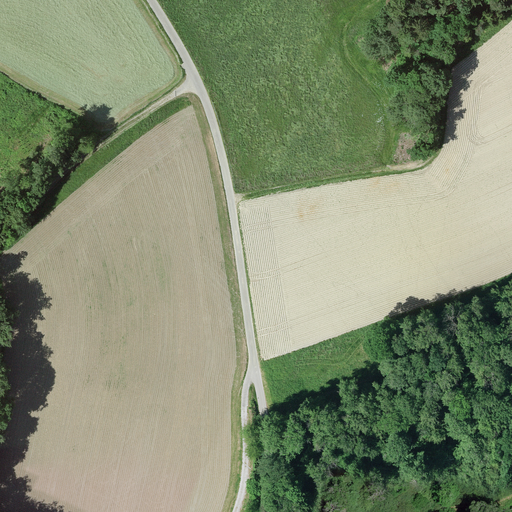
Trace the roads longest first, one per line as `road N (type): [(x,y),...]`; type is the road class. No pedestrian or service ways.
road 1 (unclassified): [(152,0),(206,102),(230,196),(268,446),(264,511)]
road 2 (track): [(0,237),(73,163),(196,79)]
